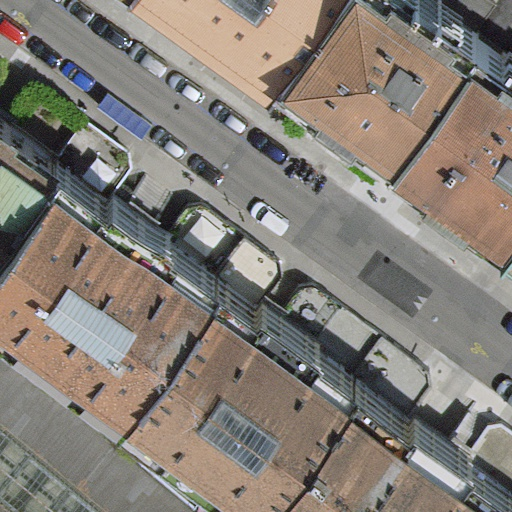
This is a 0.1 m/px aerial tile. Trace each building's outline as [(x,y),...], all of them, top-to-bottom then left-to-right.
[(180,0),(279,73),(331,0),(180,0)] [(390,152),(478,31),(434,0),(331,0),(279,73),(390,152)] [(490,0),(434,0),(478,31),(497,5),(490,0)] [(502,234),(511,220),(511,56),(505,51),(478,31),(390,152),(417,172),(502,234)] [(0,234),(56,156),(0,114),(0,234)] [(127,398),(218,274),(147,227),(91,183),(56,156),(0,234),(0,304),(10,311),(127,398)] [(511,241),(511,220),(502,234),(511,241)] [(268,497),(355,376),(218,274),(127,398),(268,497)] [(10,311),(0,323),(0,342),(203,511),(288,511),(268,497),(127,398),(10,311)] [(0,511),(203,511),(0,342),(0,511)] [(268,497),(288,511),(511,511),(511,489),(355,376),(268,497)]
